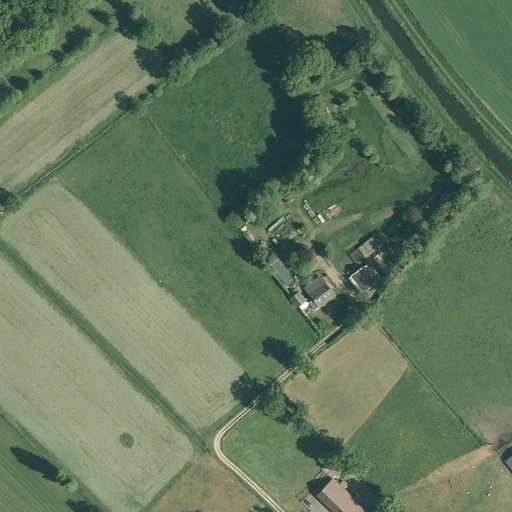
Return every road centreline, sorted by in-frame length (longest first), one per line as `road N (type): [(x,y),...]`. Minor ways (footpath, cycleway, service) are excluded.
road 1 (unknown): [(279,511),(217,453),(214,440),(318,345)]
road 2 (track): [(392,0),(511,146)]
